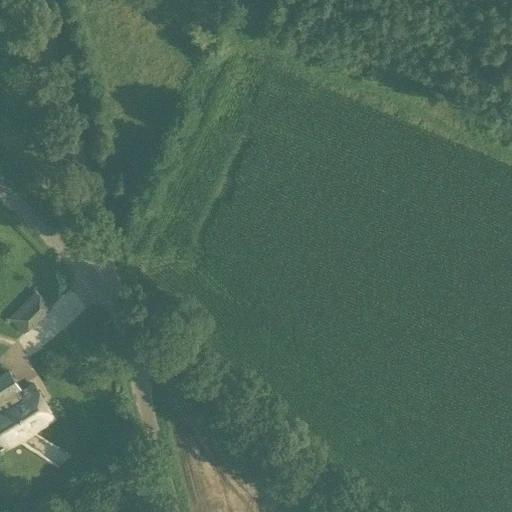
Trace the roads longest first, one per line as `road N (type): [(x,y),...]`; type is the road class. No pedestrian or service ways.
road 1 (unclassified): [(120,307),(35,0)]
road 2 (unclassified): [(348,511),(172,353)]
road 3 (unclassified): [(120,307),(0,192)]
road 4 (unclassified): [(174,511),(136,368)]
